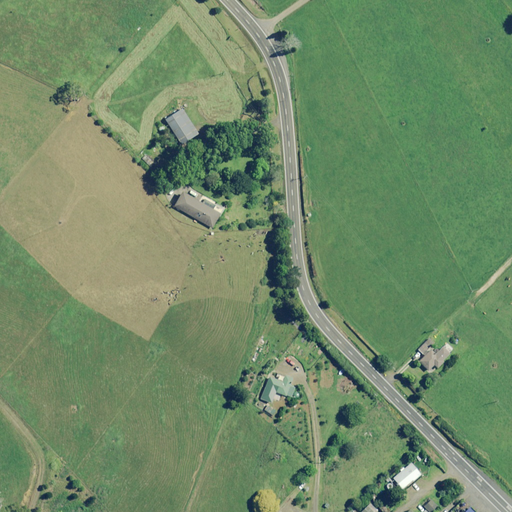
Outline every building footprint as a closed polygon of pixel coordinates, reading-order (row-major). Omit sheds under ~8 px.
[(197,134),(181,109),(165,120),(181,145),(197,134)] [(202,204),(181,193),(173,207),(211,228),(220,214),(211,209),(214,205),(204,200),(202,204)] [(435,354),(430,350),(435,345),(428,339),(417,350),(423,357),(418,362),(428,371),(434,365),(437,368),(443,363),(442,362),(449,354),(442,347),(435,354)] [(275,378),(268,376),(264,387),(291,398),(294,388),(290,386),(293,378),(284,375),(283,377),(276,374),(275,378)] [(275,411),(267,406),(264,410),(272,416),(275,411)] [(420,475),(411,464),(393,478),(402,489),(420,475)] [(431,499),(422,507),(426,511),(435,504),(431,499)]
